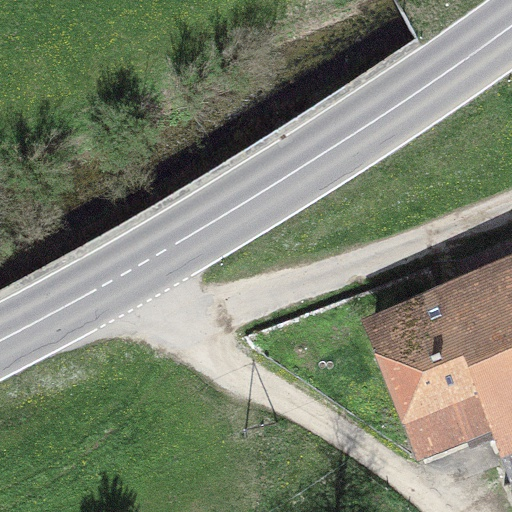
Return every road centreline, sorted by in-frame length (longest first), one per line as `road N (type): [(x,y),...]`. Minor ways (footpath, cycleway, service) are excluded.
road 1 (primary): [(511,36),(258,205),(0,353)]
road 2 (track): [(175,319),(430,511)]
